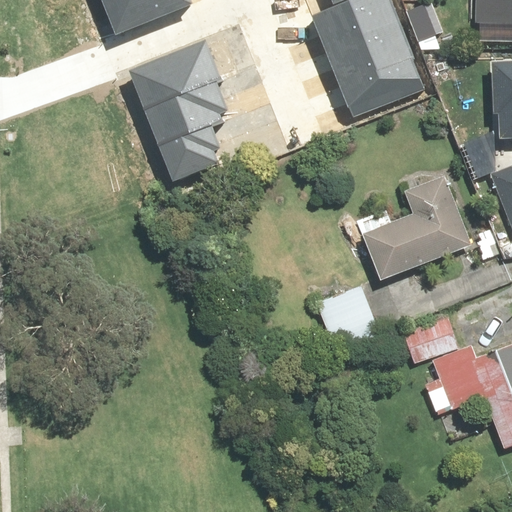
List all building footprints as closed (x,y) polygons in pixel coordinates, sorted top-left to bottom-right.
[(190,0),(99,0),(113,36),(192,5),(190,0)] [(391,0),(355,0),(314,16),(327,50),(400,22),(391,0)] [(511,0),(481,0),(481,22),(511,22),(511,0)] [(400,22),(327,50),(340,84),(413,56),(400,22)] [(207,40),(128,70),(144,110),(215,82),(223,79),(207,40)] [(413,56),(340,84),(353,119),(427,91),(413,56)] [(511,76),(492,77),(493,144),(511,143),(511,76)] [(215,82),(144,110),(157,144),(210,124),(223,119),(220,113),(226,110),(215,82)] [(210,124),(157,144),(172,183),(219,165),(213,149),(219,147),(210,124)] [(358,217),(385,280),(479,241),(448,168),(409,184),(419,210),(397,219),(391,203),(358,217)] [(364,281),(321,300),(336,337),(380,319),(364,281)] [(450,312),(404,331),(441,419),(488,400),(508,449),(511,447),(511,343),(487,354),(482,340),(465,347),(450,312)]
